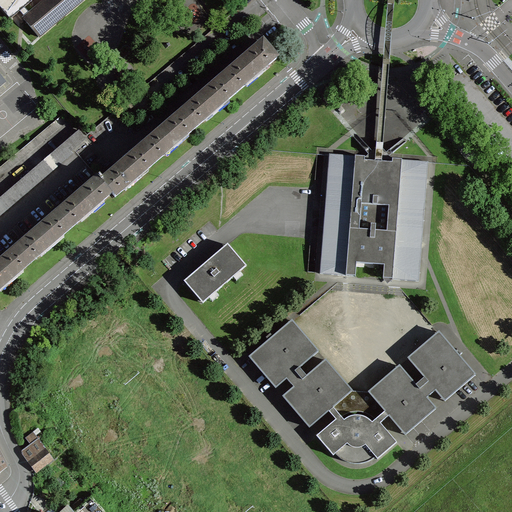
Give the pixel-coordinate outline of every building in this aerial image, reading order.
[(46,0),(24,19),(39,36),(82,0),(46,0)] [(222,77),(236,93),(257,75),(277,58),(263,42),(222,77)] [(182,111),(196,127),(215,111),(236,93),(222,77),(182,111)] [(174,146),(196,127),(182,111),(142,146),(156,162),(174,146)] [(79,130),(64,142),(71,151),(86,138),(79,130)] [(71,151),(64,142),(0,197),(0,215),(73,153),(71,151)] [(136,179),(156,162),(142,146),(103,179),(100,176),(98,177),(112,193),(115,197),(136,179)] [(423,222),(428,161),(390,158),(390,162),(378,161),(362,160),(362,156),(329,154),(320,273),(355,276),(356,262),(384,265),(394,265),(392,279),(419,281),(423,222)] [(91,211),(112,193),(98,177),(58,212),(71,228),(91,211)] [(50,246),(71,228),(58,212),(17,246),(31,262),(50,246)] [(211,263),(230,246),(228,244),(209,261),(211,263)] [(0,288),(10,281),(31,262),(17,246),(0,261),(0,288)] [(201,300),(244,263),(237,256),(230,246),(211,263),(205,267),(186,284),(201,300)] [(246,266),(244,263),(201,300),(203,303),(209,297),(212,301),(219,295),(216,292),(233,277),(236,281),(243,275),(240,271),(246,266)] [(184,281),(186,284),(205,267),(204,265),(184,281)] [(383,278),(392,279),(394,265),(384,265),(383,278)] [(316,352),(290,322),(248,358),(274,388),(284,379),(292,388),(282,398),(308,428),(327,411),(334,420),(314,437),(333,458),(347,444),(352,448),(361,448),(364,446),(376,460),(396,444),(378,424),(387,416),(404,435),(434,409),(425,399),(436,390),(444,402),(474,375),(456,354),(438,332),(407,357),(424,379),(415,386),(399,366),(367,393),(383,412),(371,423),(367,419),(360,416),(356,416),(351,416),(347,418),(343,421),(332,407),(350,392),(324,361),(305,378),(297,368),(316,352)] [(31,444),(38,439),(34,433),(27,438),(31,444)] [(53,459),(38,439),(31,444),(38,454),(29,460),(36,471),(53,459)] [(22,450),(29,460),(38,454),(31,444),(22,450)] [(75,511),(83,504),(79,500),(72,507),(75,511)]
